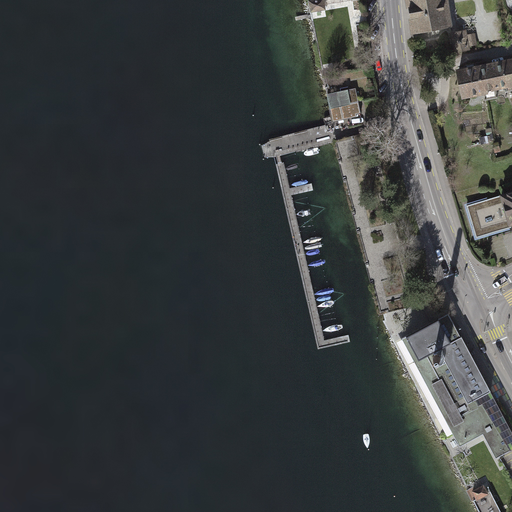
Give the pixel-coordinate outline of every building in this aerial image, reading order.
[(315,0),(308,1),(310,13),(326,10),(324,0),(315,0)] [(448,0),(406,0),(412,34),(453,27),(448,0)] [(452,53),(467,50),(467,46),(464,34),(464,29),(448,32),(452,53)] [(464,34),(467,46),(475,44),(472,33),(464,34)] [(511,59),(486,65),(493,93),(511,89),(511,59)] [(486,65),(455,72),(461,101),(493,93),(486,65)] [(356,88),(327,95),(333,123),(357,117),(357,115),(362,114),(356,88)] [(511,194),(469,207),(478,239),(511,229),(511,194)] [(446,313),(400,338),(458,446),(481,433),(493,457),(507,450),(480,403),(477,404),(474,398),(488,391),(446,313)] [(471,500),(477,511),(499,511),(487,486),(483,488),(482,484),(469,491),(473,499),(471,500)]
